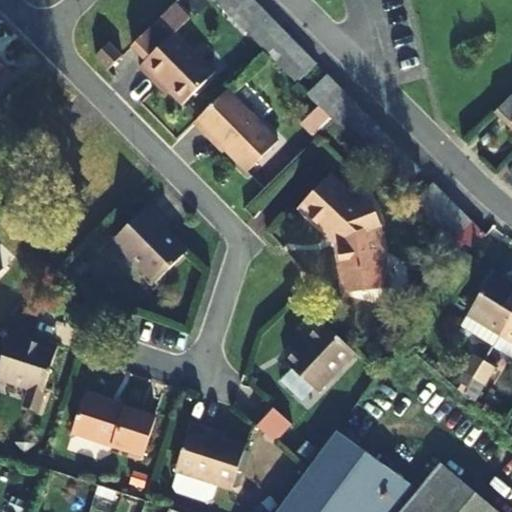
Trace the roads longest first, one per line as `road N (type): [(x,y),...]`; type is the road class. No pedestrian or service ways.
road 1 (residential): [(43,36),(236,238),(197,380)]
road 2 (residential): [(293,0),(511,216)]
